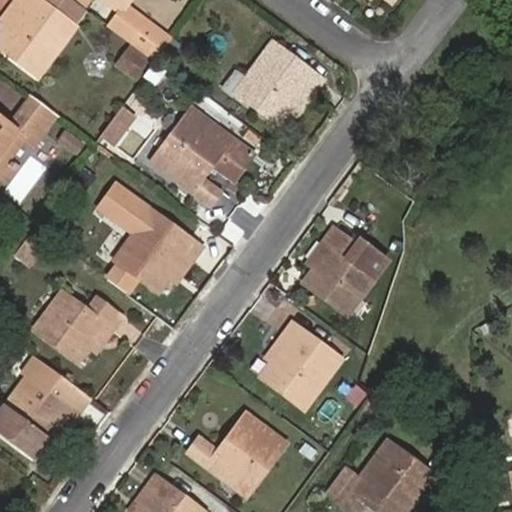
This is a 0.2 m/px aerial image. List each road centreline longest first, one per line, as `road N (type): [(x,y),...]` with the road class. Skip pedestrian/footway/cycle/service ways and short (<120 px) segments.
road 1 (residential): [(393,72),(74,511)]
road 2 (residential): [(293,0),(393,72)]
